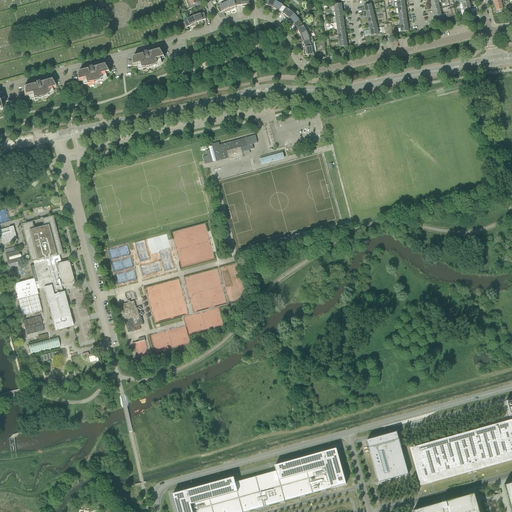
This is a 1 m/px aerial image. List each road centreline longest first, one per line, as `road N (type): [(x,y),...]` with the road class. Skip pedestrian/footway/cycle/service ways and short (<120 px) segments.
road 1 (residential): [(218,26),(0,87)]
road 2 (unclassified): [(117,376),(61,158)]
road 3 (tertiary): [(157,511),(162,485),(347,433)]
road 4 (unclassified): [(61,158),(273,111)]
road 5 (tertiary): [(347,433),(511,387)]
road 6 (secondary): [(285,90),(342,90),(452,68)]
road 7 (residential): [(335,67),(489,32)]
road 8 (unclassified): [(372,511),(511,470)]
road 9 (secondary): [(109,124),(230,98)]
